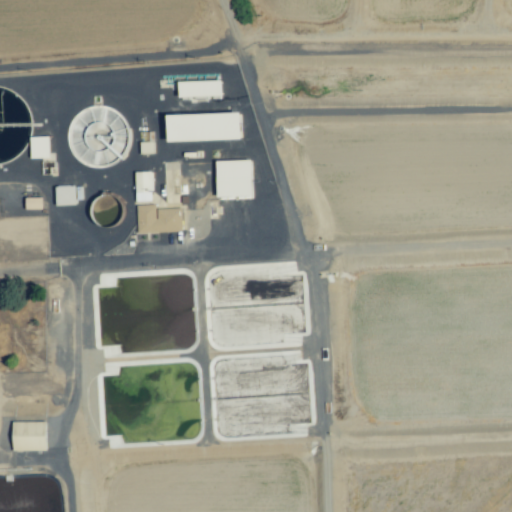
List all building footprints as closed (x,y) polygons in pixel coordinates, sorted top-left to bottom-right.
[(222,81),(179,82),(179,98),(223,96),(222,81)] [(242,113),(168,115),(169,142),(242,139),(242,113)] [(49,137),(31,137),(31,158),(49,158),(49,137)] [(251,160),(216,161),(217,198),(252,197),(251,160)] [(136,201),(151,201),(150,172),(135,172),(136,201)] [(75,186),(56,186),(57,205),(76,205),(75,186)] [(155,209),(155,205),(136,205),(137,233),(182,232),(181,208),(155,209)] [(46,451),(47,422),(13,422),(13,450),(46,451)]
